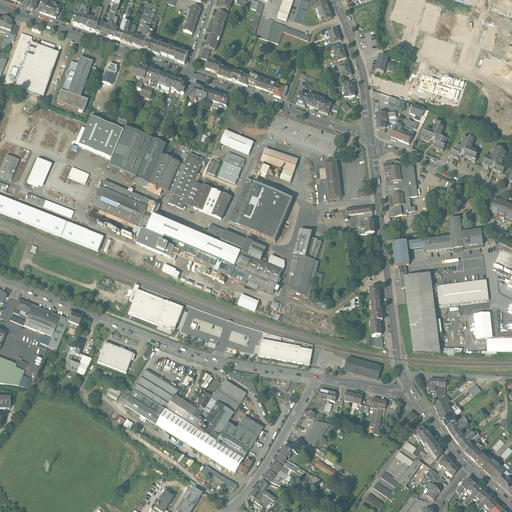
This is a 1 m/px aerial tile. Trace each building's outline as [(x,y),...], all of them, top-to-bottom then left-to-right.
[(28,0),(28,1),(25,9),(34,12),(37,0),(28,0)] [(48,0),(44,0),(43,4),(39,14),(47,16),(52,3),(49,3),(48,6),(49,7),(48,8),(46,7),(48,0)] [(112,6),(108,17),(110,17),(114,19),(120,0),(105,0),(101,12),(100,14),(104,15),(105,16),(109,4),(113,5),(113,6),(112,6)] [(222,0),(219,7),(223,9),(229,11),(231,4),(232,0),(222,0)] [(249,3),(241,0),(237,0),(236,4),(247,8),(249,3)] [(283,0),(277,18),(286,21),(287,20),(293,0),(261,0),(268,2),(268,0),(283,0)] [(259,3),(253,1),(250,9),(256,11),(259,4),(259,3)] [(52,3),(47,16),(55,19),(56,16),(57,16),(60,9),(55,7),(55,6),(55,5),(52,3)] [(318,6),(316,7),(322,23),(332,19),(330,15),(327,7),(326,3),(318,6)] [(256,11),(249,35),(255,36),(263,5),(259,4),(256,11)] [(80,18),(76,17),(72,26),(79,28),(86,7),(83,6),(79,16),(80,17),(80,18)] [(86,7),(79,28),(85,30),(89,20),(86,19),(90,7),(86,6),(86,7)] [(192,7),(183,32),(192,35),(201,10),(192,7)] [(95,21),(89,19),(89,20),(85,30),(94,33),(100,14),(101,12),(97,10),(94,20),(95,20),(95,21)] [(215,26),(211,35),(210,35),(205,47),(215,51),(217,44),(216,44),(218,38),(219,39),(223,28),(222,28),(224,22),(225,23),(227,16),(218,13),(213,25),(215,26)] [(100,14),(94,33),(99,35),(103,25),(100,24),(101,23),(104,15),(100,14)] [(107,27),(103,25),(99,35),(107,38),(114,19),(110,17),(107,23),(108,24),(109,25),(108,26),(107,27)] [(11,22),(2,19),(2,21),(0,26),(0,28),(10,32),(12,26),(10,26),(11,22)] [(114,19),(107,38),(113,40),(116,31),(116,30),(114,29),(114,27),(115,27),(117,20),(114,19)] [(152,22),(143,19),(140,26),(146,28),(146,29),(149,30),(152,22)] [(284,27),(273,23),(273,21),(268,20),(262,39),(268,41),(278,45),(282,32),(284,27)] [(120,32),(116,31),(113,40),(119,42),(126,23),(122,22),(119,30),(120,31),(121,31),(120,32)] [(149,30),(142,50),(151,53),(154,43),(150,41),(157,23),(152,22),(149,30)] [(126,23),(119,42),(126,45),(129,36),(127,35),(130,25),(126,23)] [(18,28),(12,26),(10,32),(9,35),(15,37),(18,28)] [(129,36),(126,45),(133,47),(136,38),(132,37),(132,35),(133,36),(136,28),(132,27),(129,36)] [(310,37),(284,27),(282,32),(308,42),(310,37)] [(142,40),(136,38),(133,47),(142,50),(149,30),(146,29),(142,40)] [(330,31),(328,32),(329,34),(326,35),(327,39),(330,38),(338,36),(336,29),(330,31)] [(32,39),(21,35),(4,84),(15,88),(43,98),(58,55),(59,53),(53,51),(55,47),(41,42),(40,45),(31,42),(32,39)] [(338,36),(330,38),(332,44),(332,45),(336,44),(341,42),(338,36)] [(11,40),(4,38),(1,46),(9,48),(11,40)] [(188,55),(154,43),(151,53),(157,56),(160,57),(161,55),(175,60),(175,62),(177,63),(184,65),(188,55)] [(340,48),(334,50),(334,51),(336,56),(344,53),(342,48),(340,48)] [(204,50),(201,59),(206,61),(210,52),(204,50)] [(0,53),(0,70),(3,71),(9,55),(0,53)] [(344,53),(336,56),(337,62),(346,59),(344,53)] [(388,59),(379,56),(377,64),(386,66),(388,59)] [(78,65),(71,63),(67,73),(68,74),(62,89),(65,90),(64,93),(61,92),(56,104),(83,114),(88,101),(80,98),(92,63),(80,59),(78,65)] [(216,63),(209,60),(206,70),(210,72),(214,73),(218,74),(217,77),(231,82),(234,73),(221,68),(221,66),(215,64),(216,63)] [(386,66),(377,64),(375,72),(384,74),(386,66)] [(336,72),(337,72),(340,71),(341,73),(350,71),(348,65),(345,66),(337,68),(336,68),(336,69),(335,69),(335,70),(335,71),(336,72)] [(107,68),(105,72),(106,73),(102,82),(111,85),(114,76),(115,76),(116,72),(114,71),(115,68),(109,66),(108,69),(107,68)] [(149,71),(141,68),(137,79),(141,81),(137,90),(141,92),(149,71)] [(155,73),(149,71),(141,92),(139,96),(146,98),(155,73)] [(350,71),(341,73),(341,74),(340,74),(341,78),(342,78),(343,79),(351,76),(350,71)] [(243,75),(235,72),(234,73),(231,82),(240,85),(243,75)] [(162,75),(155,73),(146,98),(150,100),(153,89),(157,90),(162,75)] [(243,75),(240,85),(247,87),(248,85),(250,79),(250,78),(244,77),(245,74),(244,73),(243,75)] [(162,75),(157,90),(159,91),(160,87),(166,89),(170,78),(162,75)] [(256,78),(251,76),(250,78),(250,79),(248,85),(255,88),(259,76),(257,75),(256,78)] [(440,81),(420,75),(416,88),(419,88),(418,91),(427,94),(428,92),(457,101),(461,89),(461,90),(463,84),(441,77),(440,81)] [(259,76),(255,88),(261,90),(264,81),(259,79),(260,76),(259,76)] [(178,81),(170,78),(166,89),(165,92),(169,93),(170,89),(175,91),(178,81)] [(269,83),(264,81),(261,90),(268,92),(272,80),(270,80),(269,83)] [(276,85),(272,84),(273,81),(272,80),(268,92),(274,95),(277,87),(278,86),(276,85)] [(185,84),(178,81),(175,91),(177,92),(177,94),(179,95),(180,93),(184,95),(186,88),(185,88),(186,85),(185,84)] [(194,87),(193,87),(192,90),(190,95),(189,99),(196,101),(197,100),(201,89),(194,87)] [(277,87),(274,95),(273,97),(281,99),(283,93),(284,90),(282,89),(283,88),(280,87),(279,88),(277,87)] [(209,92),(201,89),(197,100),(206,103),(209,92)] [(216,94),(209,92),(206,103),(207,103),(208,102),(210,102),(213,103),(216,94)] [(213,103),(211,108),(218,110),(219,107),(223,97),(216,94),(213,103)] [(303,95),(299,94),(296,104),(305,108),(306,106),(308,97),(303,95)] [(311,96),(309,95),(308,97),(306,106),(312,108),(316,97),(315,97),(311,96)] [(223,97),(219,107),(223,109),(223,107),(226,108),(229,99),(223,97)] [(316,97),(312,108),(319,110),(322,102),(323,102),(323,100),(317,98),(318,98),(316,97)] [(409,104),(390,97),(388,102),(389,106),(387,111),(387,115),(395,114),(397,114),(400,115),(404,105),(408,107),(409,104)] [(323,102),(322,102),(319,110),(318,112),(328,116),(331,105),(323,102)] [(419,108),(413,106),(410,114),(416,116),(421,118),(424,110),(420,108),(419,108)] [(381,115),(375,116),(376,123),(385,122),(387,122),(386,118),(387,118),(387,119),(388,119),(396,118),(395,114),(387,115),(381,115)] [(127,122),(118,118),(116,124),(125,128),(127,122)] [(122,132),(90,119),(78,147),(110,160),(122,132)] [(417,125),(407,121),(405,126),(414,130),(415,130),(417,125)] [(435,123),(432,132),(426,129),(424,134),(422,133),(420,138),(431,143),(430,143),(431,143),(432,145),(433,146),(434,146),(433,148),(443,152),(444,147),(442,146),(445,140),(440,138),(444,129),(439,127),(440,125),(435,123)] [(407,134),(401,132),(403,129),(399,127),(395,127),(391,138),(409,145),(412,137),(411,136),(414,130),(409,128),(407,134)] [(166,146),(125,128),(108,167),(136,179),(134,184),(151,191),(151,192),(160,196),(162,191),(172,195),(168,204),(182,210),(184,204),(221,220),(228,204),(228,205),(231,199),(193,183),(203,160),(189,154),(184,166),(161,156),(166,146)] [(254,143),(225,132),(221,144),(249,155),(254,143)] [(468,141),(464,139),(461,148),(456,146),(453,152),(451,151),(449,156),(458,160),(459,158),(460,158),(461,158),(461,159),(463,158),(464,158),(464,157),(475,161),(477,157),(474,156),(476,151),(470,149),(474,140),(469,138),(468,141)] [(354,144),(347,149),(351,155),(358,149),(361,146),(359,144),(356,146),(354,144)] [(503,151),(494,148),(490,158),(485,156),(482,165),(492,169),(494,169),(493,171),(503,175),(506,167),(502,166),(506,154),(502,153),(503,151)] [(298,160),(265,149),(264,153),(274,156),(297,163),(298,160)] [(274,156),(264,153),(261,163),(271,166),(274,156)] [(245,161),(228,154),(218,177),(235,184),(245,161)] [(6,156),(0,171),(0,176),(11,181),(18,161),(6,156)] [(297,163),(274,156),(271,166),(293,173),(297,163)] [(37,160),(27,183),(38,188),(48,164),(37,160)] [(220,164),(212,161),(207,173),(215,176),(220,164)] [(335,162),(325,163),(329,195),(328,195),(329,203),(334,202),(334,201),(340,200),(335,162)] [(396,162),(383,163),(384,166),(383,166),(384,172),(390,214),(395,218),(407,216),(406,214),(413,213),(412,208),(410,208),(409,198),(411,198),(417,197),(414,169),(413,168),(406,165),(406,166),(396,162)] [(269,170),(261,166),(258,173),(266,177),(267,175),(269,176),(272,177),(273,176),(273,175),(274,177),(277,178),(279,174),(276,173),(274,173),(275,172),(270,170),(270,172),(268,171),(269,170)] [(89,176),(72,169),(68,179),(85,186),(89,176)] [(293,201),(247,181),(229,223),(275,243),(293,201)] [(150,202),(104,182),(93,208),(94,208),(93,209),(95,210),(95,209),(98,210),(97,213),(102,215),(103,212),(129,223),(127,226),(137,231),(139,227),(139,228),(139,227),(164,238),(162,244),(161,244),(159,249),(162,251),(161,253),(174,259),(178,251),(196,258),(194,264),(195,264),(193,269),(197,271),(199,266),(220,275),(246,286),(247,283),(273,294),(277,285),(279,286),(281,282),(279,281),(285,268),(285,263),(271,257),(268,266),(260,263),(266,250),(210,226),(207,233),(178,220),(177,221),(173,219),(171,220),(170,224),(161,220),(163,216),(157,214),(160,207),(149,203),(150,202)] [(73,213),(26,195),(24,201),(71,219),(73,213)] [(0,213),(98,252),(103,238),(0,197),(0,213)] [(509,205),(493,200),(489,212),(506,217),(509,206),(509,205)] [(371,208),(343,211),(345,221),(348,221),(347,216),(364,214),(365,219),(373,218),(371,208)] [(460,219),(449,221),(451,238),(425,241),(425,249),(426,253),(452,250),(463,249),(463,248),(483,246),(481,231),(462,234),(460,219)] [(138,238),(97,221),(96,225),(100,227),(136,243),(138,238)] [(373,222),(357,225),(357,229),(359,229),(359,231),(354,232),(354,237),(375,234),(373,222)] [(501,231),(491,228),(490,230),(489,233),(499,237),(501,231)] [(312,233),(300,230),(294,255),(299,256),(290,291),(309,299),(313,283),(320,285),(323,275),(316,273),(319,263),(315,262),(321,242),(311,239),(312,233)] [(509,233),(501,231),(499,237),(507,239),(509,233)] [(108,239),(103,251),(106,252),(111,241),(108,239)] [(406,242),(393,244),(395,268),(409,266),(407,251),(425,249),(425,241),(406,243),(406,242)] [(176,271),(165,265),(162,271),(173,276),(176,271)] [(220,275),(199,266),(197,271),(218,280),(220,275)] [(430,275),(406,278),(406,275),(402,276),(401,277),(401,278),(402,278),(402,279),(403,289),(405,289),(413,353),(440,355),(430,275)] [(486,281),(437,287),(439,307),(489,301),(486,281)] [(139,287),(135,285),(129,300),(133,302),(129,314),(175,332),(184,308),(138,291),(139,287)] [(378,288),(369,289),(370,298),(373,322),(370,322),(372,337),(381,336),(379,321),(382,321),(380,300),(378,288)] [(358,298),(335,315),(336,318),(359,315),(358,298)] [(507,312),(511,301),(504,298),(500,309),(507,312)] [(257,306),(240,299),(238,305),(255,312),(257,306)] [(60,317),(38,308),(38,307),(34,305),(34,306),(18,300),(13,313),(19,315),(20,311),(26,313),(25,315),(28,317),(25,322),(12,317),(10,320),(52,337),(60,317)] [(279,305),(273,302),(271,306),(274,308),(273,309),(277,311),(279,305)] [(280,321),(282,316),(275,313),(273,319),(280,321)] [(82,318),(71,314),(69,320),(66,327),(68,328),(70,327),(77,330),(78,326),(82,318)] [(69,320),(60,317),(52,337),(48,346),(56,349),(65,328),(66,327),(69,320)] [(354,335),(333,331),(331,338),(339,339),(352,342),(354,335)] [(74,336),(69,348),(73,350),(75,351),(74,353),(79,354),(84,342),(77,340),(78,337),(74,336)] [(381,338),(372,339),(373,347),(382,349),(381,338)] [(300,347),(261,340),(258,356),(310,366),(312,351),(299,349),(300,347)] [(133,354),(105,342),(97,361),(126,373),(133,354)] [(80,362),(70,358),(73,350),(69,348),(66,357),(67,357),(65,362),(68,364),(67,367),(70,368),(67,375),(77,380),(78,378),(74,376),(74,374),(77,375),(79,372),(84,374),(91,358),(83,354),(80,362)] [(147,348),(143,356),(148,359),(152,351),(147,348)] [(14,366),(0,360),(0,382),(19,385),(28,363),(17,359),(14,366)] [(382,369),(348,360),(345,372),(378,381),(382,369)] [(179,389),(146,369),(134,390),(134,389),(129,397),(130,397),(125,405),(156,424),(154,429),(178,444),(179,442),(183,445),(183,446),(192,451),(191,453),(196,456),(199,451),(202,453),(200,457),(204,460),(206,456),(210,458),(208,462),(227,475),(230,474),(231,473),(234,475),(237,470),(246,475),(252,464),(244,459),(263,428),(244,416),(237,428),(228,423),(246,395),(224,381),(216,395),(215,394),(213,397),(204,392),(198,402),(196,400),(195,402),(195,403),(193,407),(174,396),(179,389)] [(257,375),(231,370),(227,375),(247,388),(251,391),(255,394),(257,394),(252,382),(257,375)] [(206,373),(202,379),(204,381),(201,386),(205,389),(209,383),(206,382),(210,376),(206,373)] [(425,382),(423,379),(419,381),(424,389),(428,387),(429,386),(430,382),(425,382)] [(438,380),(430,380),(430,382),(429,386),(429,390),(431,392),(435,392),(435,386),(437,386),(438,380)] [(437,386),(435,386),(435,392),(435,394),(439,394),(439,393),(443,393),(443,390),(439,390),(440,387),(445,387),(446,381),(438,380),(437,386)] [(475,384),(467,390),(469,393),(477,387),(475,384)] [(477,387),(469,393),(473,397),(480,391),(477,387)] [(328,393),(320,391),(319,395),(318,394),(318,396),(319,396),(318,399),(325,400),(324,402),(323,403),(322,403),(321,407),(319,407),(318,411),(324,412),(328,393)] [(324,412),(324,413),(329,414),(331,405),(328,404),(328,401),(335,403),(337,394),(328,393),(324,412)] [(354,395),(346,393),(345,397),(344,397),(343,399),(345,399),(344,402),(352,404),(354,395)] [(298,399),(292,395),(289,400),(296,404),(298,399)] [(362,397),(354,395),(352,404),(360,405),(362,397)] [(9,398),(0,398),(0,409),(5,409),(9,409),(9,398)] [(380,401),(372,399),(370,409),(376,410),(375,414),(373,414),(371,423),(375,423),(377,415),(378,410),(380,401)] [(438,403),(434,407),(437,411),(445,405),(447,404),(443,399),(438,403)] [(387,403),(380,401),(378,410),(381,411),(381,410),(383,410),(385,410),(387,403)] [(439,416),(439,417),(442,422),(458,409),(455,404),(449,409),(439,416)] [(437,411),(436,412),(439,416),(449,409),(445,405),(437,411)] [(458,409),(442,422),(446,428),(454,422),(452,418),(453,418),(461,412),(458,409)] [(134,423),(113,410),(109,417),(129,430),(134,423)] [(315,414),(307,412),(306,420),(313,422),(315,414)] [(410,413),(403,423),(409,428),(417,418),(410,413)] [(454,422),(446,428),(450,435),(463,424),(466,422),(463,419),(456,425),(454,422)] [(324,424),(318,423),(305,439),(314,446),(318,440),(314,437),(324,424)] [(324,424),(314,437),(318,440),(328,427),(329,425),(324,424)] [(463,424),(450,435),(454,440),(461,435),(459,432),(465,427),(463,424)] [(422,427),(413,433),(417,439),(418,438),(420,442),(419,444),(420,444),(417,449),(421,452),(423,450),(425,447),(431,438),(427,432),(426,432),(422,427)] [(165,444),(139,428),(137,432),(161,447),(163,448),(165,444)] [(461,435),(454,440),(458,446),(472,435),(470,432),(463,438),(463,437),(461,435)] [(472,435),(458,446),(464,453),(470,447),(472,446),(469,443),(476,437),(478,435),(476,432),(472,435)] [(438,447),(431,438),(425,447),(429,453),(438,447)] [(308,451),(304,449),(306,447),(298,440),(291,448),(290,448),(297,455),(303,459),(303,458),(313,465),(318,458),(308,451)] [(500,440),(492,448),(497,452),(504,443),(500,440)] [(205,467),(167,442),(165,444),(204,469),(202,472),(232,492),(237,485),(229,480),(229,481),(206,466),(205,467)] [(417,449),(407,442),(403,447),(417,457),(421,452),(417,449)] [(470,447),(464,453),(470,458),(480,447),(477,444),(474,448),(474,449),(473,450),(470,447)] [(438,447),(429,453),(436,462),(442,454),(438,447)] [(480,447),(470,458),(475,462),(481,455),(479,454),(483,450),(480,447)] [(511,450),(508,447),(501,456),(505,459),(511,451),(511,450)] [(288,451),(283,448),(278,456),(286,460),(287,459),(289,455),(291,456),(293,453),(291,452),(288,451)] [(413,462),(399,452),(396,457),(403,463),(402,464),(403,464),(393,478),(399,483),(409,468),(413,462)] [(487,455),(484,458),(481,455),(475,462),(483,470),(492,460),(492,459),(487,455)] [(452,463),(445,457),(438,465),(441,468),(442,467),(446,471),(452,463)] [(285,462),(277,458),(275,461),(293,471),(295,469),(284,463),(285,462)] [(503,466),(493,458),(492,459),(492,460),(494,461),(499,466),(501,468),(503,466)] [(416,459),(409,468),(399,483),(405,487),(403,490),(408,493),(410,490),(414,493),(414,492),(420,484),(424,479),(428,474),(430,470),(419,462),(416,459)] [(494,461),(492,460),(483,470),(492,478),(501,468),(499,466),(494,461)] [(350,481),(318,461),(315,465),(343,483),(342,484),(346,486),(350,481)] [(282,467),(275,462),(272,466),(279,470),(282,467)] [(446,471),(446,472),(453,477),(458,471),(458,469),(454,467),(454,466),(452,463),(446,471)] [(501,468),(492,478),(497,483),(503,475),(509,469),(504,465),(503,466),(501,468)] [(279,470),(272,466),(270,470),(276,474),(277,473),(286,478),(288,476),(286,474),(282,472),(279,470)] [(441,478),(431,469),(430,470),(428,474),(431,477),(437,482),(441,478)] [(275,476),(268,471),(266,475),(273,480),(275,481),(280,483),(283,479),(275,476)] [(399,483),(384,472),(380,477),(395,487),(399,483)] [(453,477),(446,472),(442,476),(450,481),(453,477)] [(506,478),(503,475),(497,483),(505,490),(511,483),(506,478)] [(467,479),(458,489),(459,489),(456,493),(460,496),(462,494),(463,495),(474,484),(469,479),(467,479)] [(262,481),(256,489),(262,494),(266,497),(268,494),(264,491),(268,486),(262,481)] [(391,493),(376,483),(373,488),(388,498),(391,493)] [(463,495),(462,496),(465,499),(469,494),(468,493),(468,492),(472,495),(478,488),(474,484),(463,495)] [(440,493),(432,486),(430,489),(431,490),(430,492),(436,497),(440,493)] [(191,511),(203,494),(194,488),(179,511),(191,511)] [(483,492),(478,488),(472,495),(463,504),(466,507),(475,497),(476,498),(477,499),(483,492)] [(262,494),(256,489),(251,496),(260,503),(261,500),(263,499),(260,496),(261,495),(262,494)] [(430,492),(429,491),(427,494),(425,496),(433,502),(436,497),(430,492)] [(168,511),(166,510),(174,498),(165,492),(155,509),(159,511),(168,511)] [(479,502),(477,503),(472,509),(475,511),(488,497),(483,492),(477,499),(479,502)] [(380,508),(383,504),(370,493),(366,497),(380,508)] [(262,494),(261,495),(272,503),(274,504),(275,503),(273,502),(266,497),(262,494)] [(410,497),(399,511),(407,511),(416,499),(410,497)] [(488,497),(475,511),(478,511),(483,508),(484,506),(486,508),(493,501),(488,497)] [(255,501),(252,506),(260,511),(263,506),(255,501)] [(489,510),(487,511),(491,511),(498,506),(493,501),(486,508),(489,510)]
